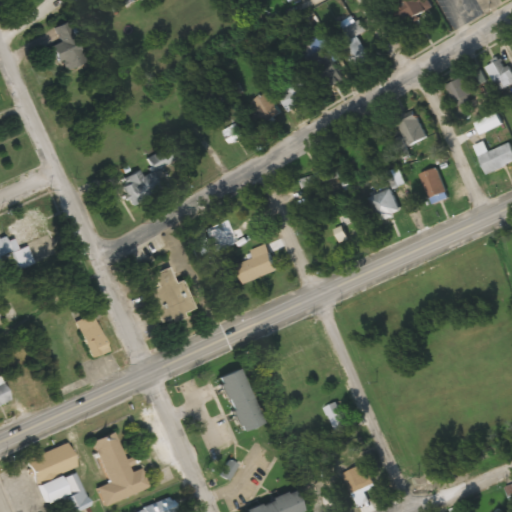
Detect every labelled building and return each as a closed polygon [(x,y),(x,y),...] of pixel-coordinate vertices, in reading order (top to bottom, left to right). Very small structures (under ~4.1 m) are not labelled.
[(381,0),(389,12),(393,9),(404,27),(434,8),(428,0),(381,0)] [(355,23),(354,21),(335,29),(353,68),(372,60),(360,36),(367,32),(361,20),(355,23)] [(86,62),(69,22),(54,27),(61,43),(49,47),(56,64),(63,61),(67,70),(86,62)] [(511,90),(511,70),(504,70),(504,63),(495,63),(495,90),(511,90)] [(311,99),(298,77),(276,89),(289,112),(311,99)] [(457,107),(472,101),(462,78),(447,85),(457,107)] [(265,120),(281,111),(271,92),(255,101),(265,120)] [(503,124),(497,113),(475,125),(482,136),(503,124)] [(429,139),(418,116),(399,126),(411,148),(429,139)] [(179,158),(172,144),(147,158),(155,171),(179,158)] [(511,148),(487,148),(487,145),(481,145),(481,170),(511,170),(511,148)] [(430,202),(449,196),(440,168),(421,175),(430,202)] [(330,173),(333,178),(339,175),(337,170),(330,173)] [(131,205),(162,190),(153,172),(142,177),(139,171),(120,180),(131,205)] [(370,199),(380,222),(402,213),(392,190),(370,199)] [(21,247),(50,232),(39,211),(10,226),(21,247)] [(0,256),(13,251),(5,233),(0,234),(0,256)] [(279,270),(268,244),(251,251),(255,258),(238,266),(246,284),(279,270)] [(148,292),(161,324),(195,311),(183,280),(176,283),(170,267),(153,274),(158,288),(148,292)] [(94,359),(111,349),(92,314),(75,323),(94,359)] [(219,377),(240,431),(263,422),(241,368),(219,377)] [(0,376),(0,404),(12,399),(1,377),(0,376)] [(324,410),(338,434),(350,426),(336,403),(324,410)] [(105,506),(149,488),(141,468),(131,473),(114,432),(93,441),(110,483),(98,488),(105,506)] [(27,458),(35,482),(77,467),(68,443),(27,458)] [(357,469),(365,488),(375,484),(366,465),(357,469)] [(65,511),(77,511),(91,506),(76,470),(39,485),(47,503),(60,498),(65,511)] [(302,511),(304,511),(295,490),(241,511),(302,511)] [(136,511),(174,511),(169,498),(136,511)]
